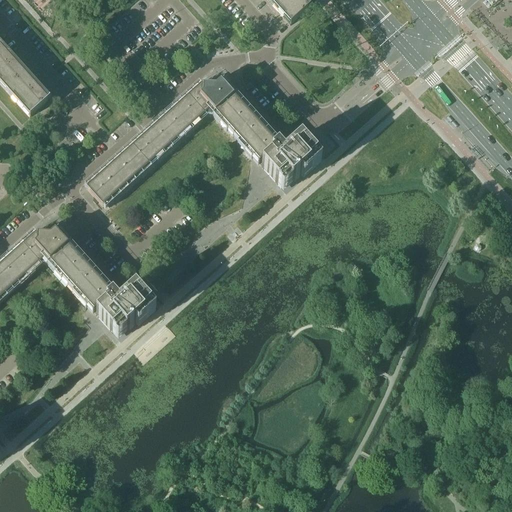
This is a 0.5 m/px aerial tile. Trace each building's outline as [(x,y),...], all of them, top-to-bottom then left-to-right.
[(266,0),(290,26),(310,8),(302,0),(266,0)] [(0,85),(30,119),(50,100),(0,44),(0,85)] [(202,87),(195,93),(211,112),(254,159),(271,144),(272,143),(221,86),(216,90),(204,89),(202,87)] [(211,112),(195,93),(87,190),(94,198),(94,202),(96,205),(99,203),(103,208),(211,112)] [(283,158),(271,144),(254,159),(281,189),(289,182),(292,184),(309,169),(312,173),(321,164),(301,141),(283,158)] [(30,242),(46,260),(89,308),(106,293),(107,292),(55,234),(50,238),(39,238),(37,236),(30,242)] [(0,301),(46,260),(30,242),(0,268),(0,301)] [(112,300),(106,293),(89,308),(110,332),(119,324),(121,327),(138,312),(141,315),(149,307),(129,285),(112,300)]
